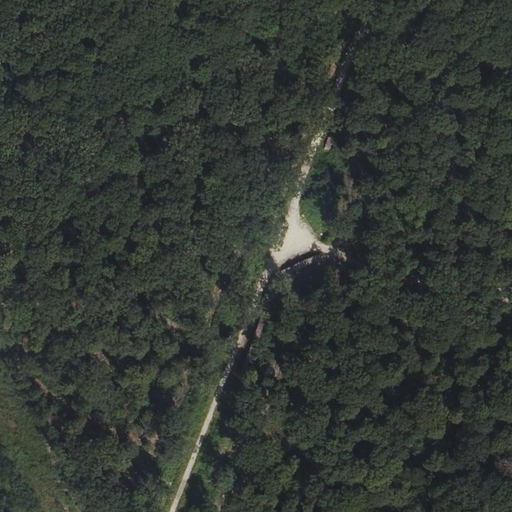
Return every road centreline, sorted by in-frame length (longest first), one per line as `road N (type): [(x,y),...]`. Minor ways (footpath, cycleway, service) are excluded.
road 1 (track): [(281,238),(171,511)]
road 2 (track): [(281,238),(378,0)]
